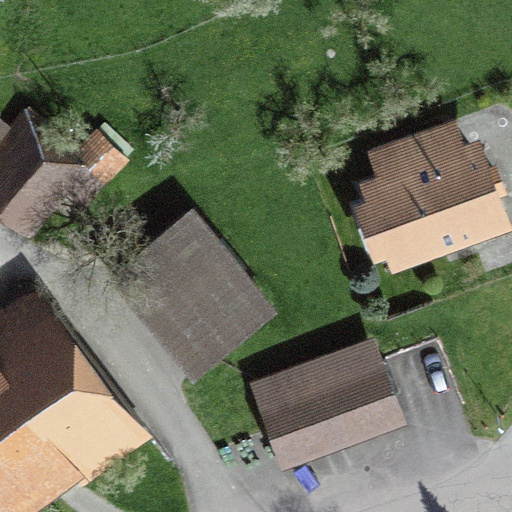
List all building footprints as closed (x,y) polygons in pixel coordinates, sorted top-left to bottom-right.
[(399,268),(508,227),(466,116),(357,157),(399,268)] [(65,159),(18,121),(0,143),(0,200),(18,215),(65,159)] [(128,258),(211,360),(268,315),(185,212),(128,258)] [(0,511),(73,511),(135,472),(30,313),(0,332),(0,511)] [(281,487),(403,436),(368,352),(246,402),(281,487)]
